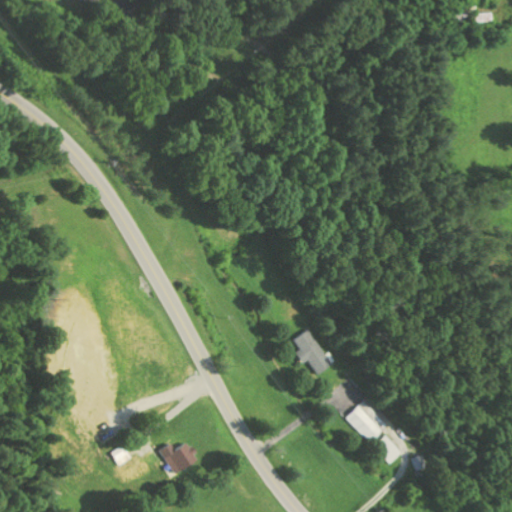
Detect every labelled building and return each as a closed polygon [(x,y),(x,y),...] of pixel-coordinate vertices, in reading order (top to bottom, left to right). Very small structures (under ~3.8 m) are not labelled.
[(306,360),(316,374),(333,363),(309,327),(292,339),(298,349),(293,352),(301,364),(306,360)] [(344,417),(368,443),(383,429),(359,403),(344,417)] [(399,453),(383,435),(371,446),(388,464),(399,453)] [(192,459),(182,442),(158,454),(168,472),(192,459)] [(116,466),(128,458),(120,445),(107,453),(116,466)]
